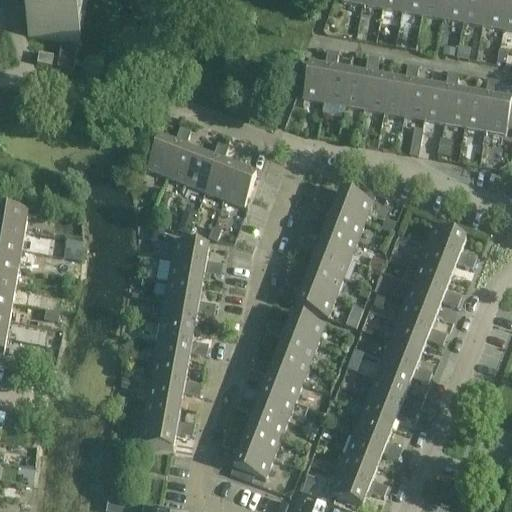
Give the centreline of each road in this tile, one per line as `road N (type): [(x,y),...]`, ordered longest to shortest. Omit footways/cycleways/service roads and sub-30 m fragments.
road 1 (residential): [(511,208),(465,197),(403,167),(298,150),(237,375),(211,382),(192,498),(216,511)]
road 2 (residential): [(410,511),(489,301),(511,274)]
